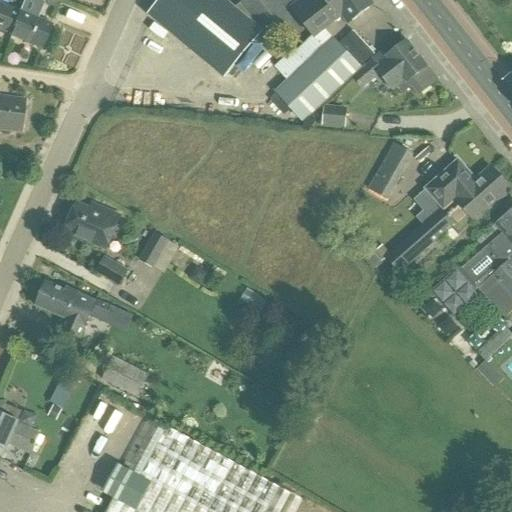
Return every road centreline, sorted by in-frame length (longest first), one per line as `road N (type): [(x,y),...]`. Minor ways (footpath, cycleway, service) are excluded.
road 1 (residential): [(0,287),(126,0)]
road 2 (primary): [(511,110),(424,0)]
